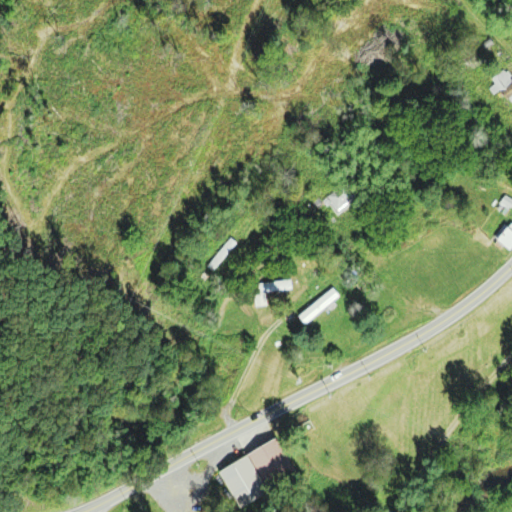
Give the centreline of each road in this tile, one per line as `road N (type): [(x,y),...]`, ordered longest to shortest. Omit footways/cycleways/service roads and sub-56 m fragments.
road 1 (secondary): [(79,511),(386,351),(462,304),(511,260)]
road 2 (track): [(229,434),(204,368),(212,282),(316,170)]
road 3 (track): [(204,317),(0,270)]
road 4 (track): [(511,364),(475,400),(401,511)]
